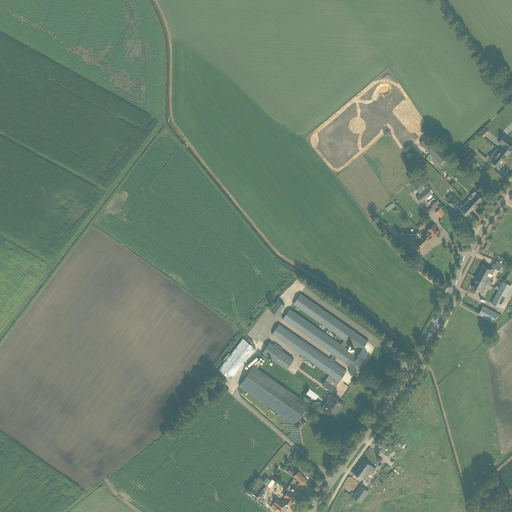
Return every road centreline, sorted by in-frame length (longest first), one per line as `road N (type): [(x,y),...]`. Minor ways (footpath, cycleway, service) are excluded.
road 1 (tertiary): [(308,511),(426,340)]
road 2 (tertiary): [(439,315),(502,197)]
road 3 (unclassified): [(511,96),(440,0)]
